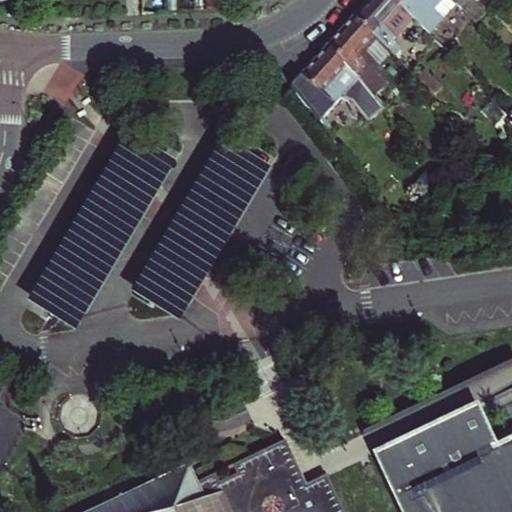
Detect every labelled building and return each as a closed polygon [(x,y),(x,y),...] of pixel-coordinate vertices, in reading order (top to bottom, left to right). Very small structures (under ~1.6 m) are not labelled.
[(414,22),(389,0),(368,0),(352,19),(386,52),(414,22)] [(389,0),(414,22),(428,34),(430,37),(457,9),(447,0),(389,0)] [(447,0),(457,9),(476,26),(485,14),(470,0),(447,0)] [(369,96),(371,99),(389,84),(376,70),(390,56),(386,52),(352,19),(325,49),(348,71),(369,96)] [(348,71),(325,49),(299,77),(318,96),(305,109),(318,127),(347,96),(369,126),(384,115),(371,99),(369,96),(348,71)] [(478,407),(373,453),(401,511),(511,511),(511,441),(498,447),(478,407)] [(208,458),(93,511),(365,511),(345,468),(323,479),(316,465),(305,441),(219,481),(208,458)]
